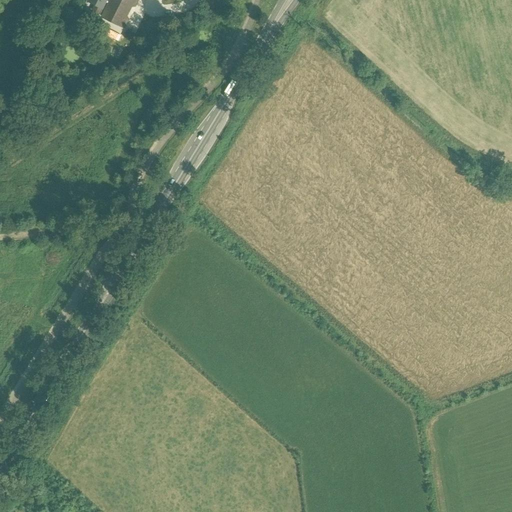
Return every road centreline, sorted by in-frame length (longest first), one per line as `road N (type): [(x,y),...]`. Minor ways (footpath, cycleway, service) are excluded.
road 1 (tertiary): [(0,466),(288,0)]
road 2 (track): [(0,225),(122,217)]
